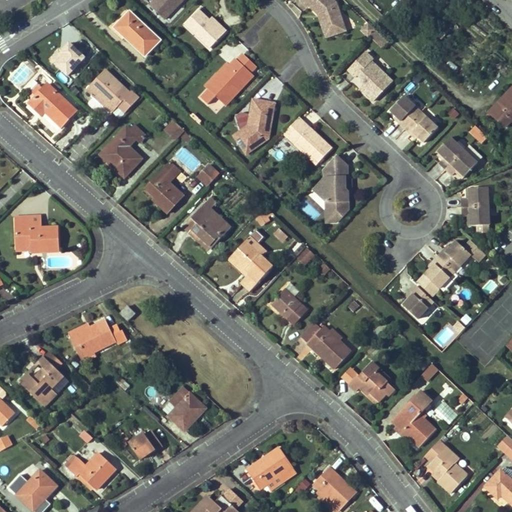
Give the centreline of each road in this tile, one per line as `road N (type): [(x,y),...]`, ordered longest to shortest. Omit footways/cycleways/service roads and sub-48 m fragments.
road 1 (residential): [(271,0),(307,72),(407,170)]
road 2 (residential): [(131,511),(305,395)]
road 3 (residential): [(0,126),(155,263)]
road 4 (residential): [(155,263),(305,395)]
road 5 (residential): [(155,263),(0,335)]
road 6 (residential): [(305,395),(411,511)]
road 7 (residential): [(407,170),(431,192),(431,217),(411,231),(392,225),(387,203)]
